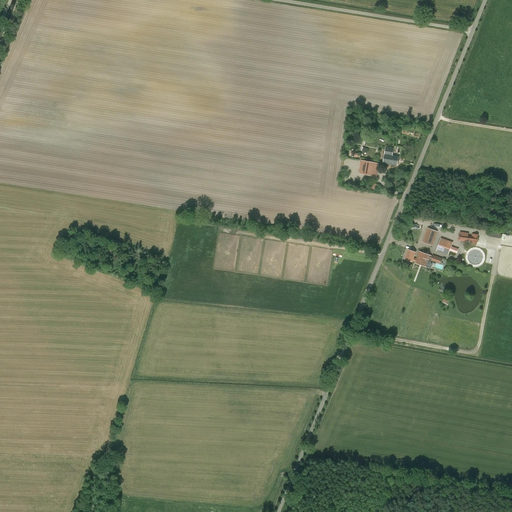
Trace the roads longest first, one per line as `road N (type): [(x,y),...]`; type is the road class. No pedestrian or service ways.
road 1 (unclassified): [(274,511),(484,0)]
road 2 (track): [(473,27),(292,0)]
